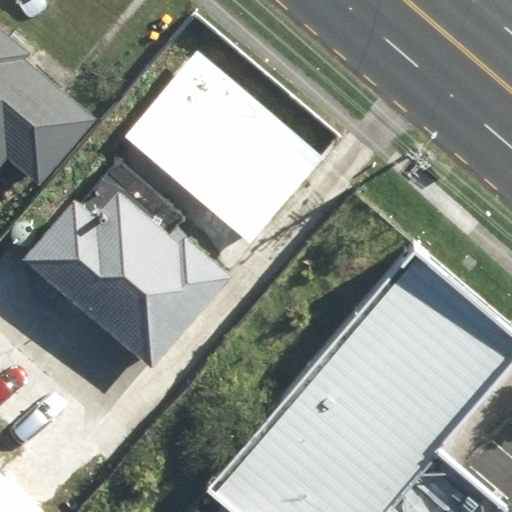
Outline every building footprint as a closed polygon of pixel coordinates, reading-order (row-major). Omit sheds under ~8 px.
[(0,176),(18,155),(50,181),(104,116),(35,57),(40,51),(0,17),(0,176)] [(33,256),(162,367),(242,273),(195,234),(190,240),(129,187),(106,213),(85,197),(33,256)] [(406,249),(226,457),(290,511),(357,511),(509,337),(406,249)] [(0,391),(9,399),(61,337),(0,286),(0,391)] [(0,511),(67,511),(89,487),(19,426),(0,448),(0,492),(9,500),(0,511)] [(148,511),(136,501),(126,511),(148,511)]
